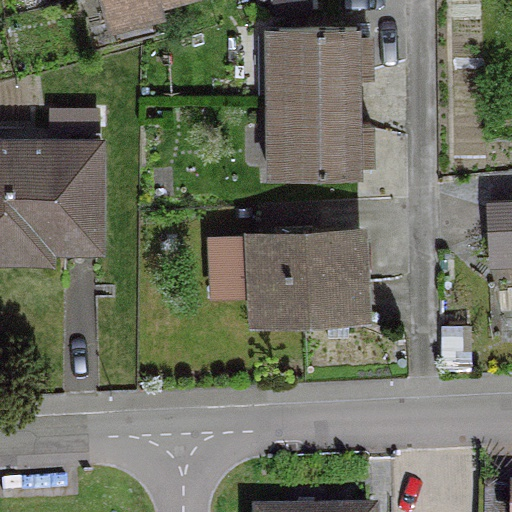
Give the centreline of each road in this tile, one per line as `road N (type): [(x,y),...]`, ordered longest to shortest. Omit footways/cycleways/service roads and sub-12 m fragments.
road 1 (residential): [(511,411),(181,424)]
road 2 (residential): [(181,424),(0,433)]
